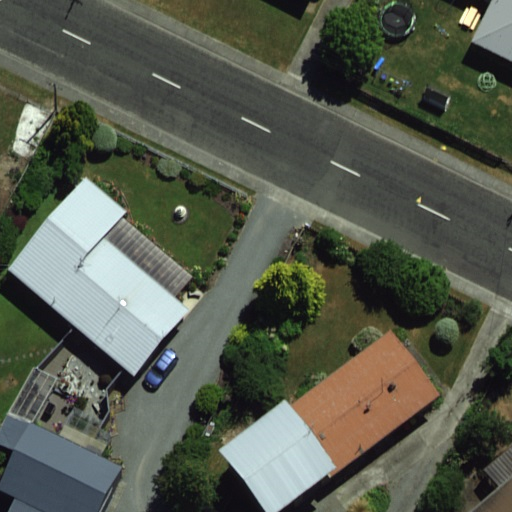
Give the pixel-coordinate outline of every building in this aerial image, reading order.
[(276,0),(307,17),(316,0),(276,0)] [(511,0),(460,0),(485,12),(468,47),(511,68),(511,0)] [(126,227),(81,189),(2,284),(135,395),(192,327),(104,253),(126,227)] [(445,408),(398,343),(278,431),(284,439),(218,486),(236,511),(314,511),(340,494),(335,488),(445,408)] [(99,467),(112,441),(104,392),(56,369),(45,394),(25,385),(0,437),(0,465),(16,473),(0,505),(0,511),(106,511),(122,478),(99,467)] [(511,511),(511,488),(484,511),(511,511)]
